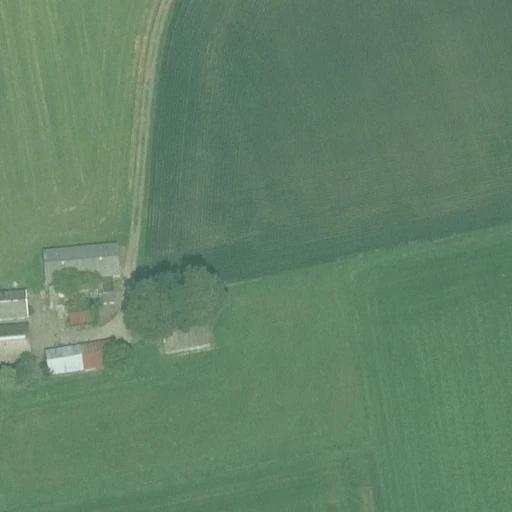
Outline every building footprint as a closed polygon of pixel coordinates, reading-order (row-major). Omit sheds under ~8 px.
[(47,271),(121,268),(120,244),(47,247),(47,271)] [(53,293),(54,306),(67,306),(67,321),(98,320),(96,291),(53,293)] [(0,318),(31,317),(30,295),(0,296),(0,318)] [(30,332),(0,333),(0,362),(32,361),(30,332)] [(109,349),(88,349),(88,366),(109,366),(109,349)] [(52,373),(87,368),(85,351),(50,356),(52,373)] [(86,488),(113,483),(105,439),(78,443),(86,488)] [(180,446),(154,451),(158,473),(185,468),(180,446)]
